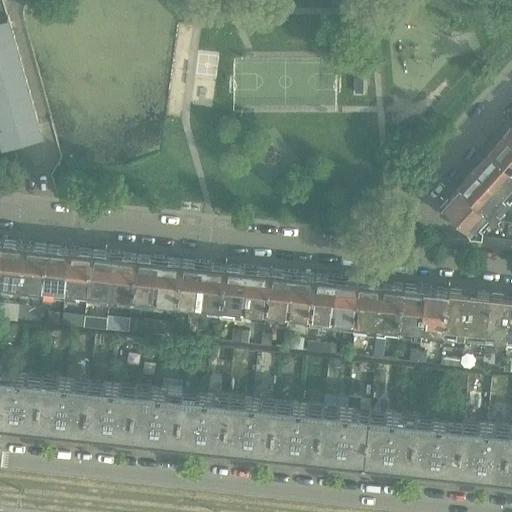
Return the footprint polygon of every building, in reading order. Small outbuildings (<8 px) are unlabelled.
[(6,144),(8,148),(9,148),(8,144),(12,142),(13,145),(40,138),(39,135),(41,134),(8,16),(0,18),(0,123),(6,144)] [(511,134),(509,132),(493,150),(511,167),(511,134)] [(478,167),(511,198),(511,197),(511,167),(493,150),(478,167)] [(461,186),(495,216),(511,198),(478,167),(461,186)] [(495,216),(461,186),(441,207),(461,226),(464,223),(471,229),(471,234),(484,235),(485,228),(495,216)] [(3,240),(0,267),(0,277),(13,279),(13,284),(21,285),(26,242),(3,240)] [(47,244),(26,242),(21,285),(30,286),(30,280),(44,282),(47,244)] [(57,289),(65,290),(70,247),(47,244),(44,282),(57,283),(57,289)] [(92,249),(70,247),(65,290),(74,291),(75,285),(88,287),(92,249)] [(92,249),(88,287),(103,288),(102,295),(110,296),(115,252),(92,249)] [(137,254),(115,252),(110,296),(119,297),(120,290),(133,292),(137,254)] [(146,300),(154,301),(159,257),(137,254),(133,292),(147,293),(146,300)] [(159,257),(154,301),(164,302),(165,295),(177,296),(181,259),(159,257)] [(203,261),(181,259),(177,296),(192,298),(191,305),(199,305),(203,261)] [(222,301),(226,264),(203,261),(199,305),(209,306),(209,300),(222,301)] [(226,264),(222,301),(237,303),(236,309),(244,310),(248,266),(226,264)] [(248,266),(244,310),(253,311),(254,305),(266,306),(270,269),(248,266)] [(280,314),(288,315),(293,271),(270,269),(266,306),(281,308),(280,314)] [(293,271),(288,315),(298,316),(299,310),(311,311),(315,274),(293,271)] [(325,319),(333,320),(337,276),(315,274),(311,311),(326,313),(325,319)] [(337,276),(333,320),(342,321),(341,330),(354,331),(356,316),(360,278),(337,276)] [(360,278),(356,316),(370,317),(369,324),(378,325),(383,281),(360,278)] [(405,283),(383,281),(378,325),(387,326),(388,320),(400,321),(405,283)] [(405,283),(400,321),(414,322),(414,329),(422,330),(427,286),(405,283)] [(449,288),(427,286),(422,330),(431,331),(432,325),(446,326),(449,288)] [(449,288),(446,326),(445,335),(465,337),(470,290),(449,288)] [(465,337),(485,339),(490,293),(470,290),(465,337)] [(490,293),(485,339),(507,342),(511,295),(490,293)] [(43,302),(9,302),(9,316),(43,316),(43,302)] [(80,316),(80,324),(109,325),(109,317),(80,316)] [(129,330),(151,332),(152,319),(144,318),(143,320),(130,319),(129,330)] [(152,319),(151,332),(174,334),(175,321),(152,319)] [(0,322),(0,335),(19,338),(20,325),(0,322)] [(0,419),(15,422),(20,372),(0,369),(0,419)] [(20,372),(15,422),(38,424),(44,375),(20,372)] [(44,375),(38,424),(62,426),(67,377),(44,375)] [(67,377),(62,426),(85,429),(91,380),(67,377)] [(85,429),(109,431),(114,382),(91,380),(85,429)] [(109,431),(132,434),(137,385),(114,382),(109,431)] [(137,385),(132,434),(147,436),(155,437),(161,387),(137,385)] [(184,390),(161,387),(155,437),(163,438),(179,439),(184,390)] [(208,392),(184,390),(179,439),(202,442),(208,392)] [(208,392),(202,442),(226,444),(231,395),(208,392)] [(254,397),(231,395),(226,444),(249,447),(254,397)] [(249,447),(272,449),(278,400),(254,397),(249,447)] [(278,400),(272,449),(296,452),(301,402),(278,400)] [(296,452),(319,454),(324,405),(301,402),(296,452)] [(348,407),(324,405),(319,454),(342,457),(348,407)] [(342,457),(366,459),(371,410),(348,407),(342,457)] [(366,459),(389,462),(395,412),(371,410),(366,459)] [(418,415),(395,412),(389,462),(413,464),(418,415)] [(413,464),(436,467),(441,417),(418,415),(413,464)] [(436,467),(459,469),(465,420),(441,417),(436,467)] [(459,469),(483,472),(488,422),(465,420),(459,469)] [(488,422),(483,472),(506,474),(511,425),(488,422)]
